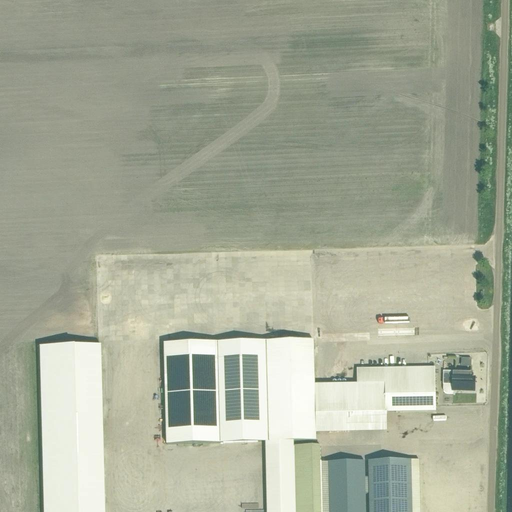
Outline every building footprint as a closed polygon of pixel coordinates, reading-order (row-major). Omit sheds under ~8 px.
[(270,443),(270,444),(316,443),(313,343),(267,344),(267,343),(217,344),(164,345),(167,446),(220,445),(270,443)] [(40,348),(44,511),(105,511),(101,347),(40,348)] [(457,358),(457,366),(468,367),(468,359),(457,358)] [(347,416),(436,415),(435,369),(357,371),(358,387),(325,388),(326,410),(347,410),(347,416)] [(474,393),(475,378),(473,378),(473,373),(443,372),(443,390),(444,392),(445,394),(447,395),(453,395),(453,392),(474,393)] [(329,464),(321,464),(320,447),(290,447),(291,511),(366,511),(366,496),(370,495),(369,511),(420,511),(420,461),(369,463),(369,479),(365,479),(365,463),(329,464)]
